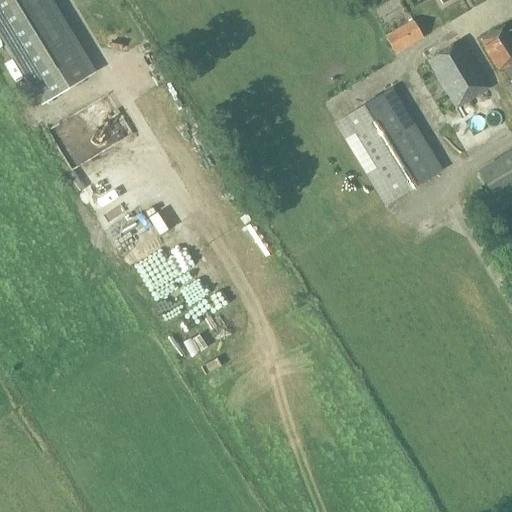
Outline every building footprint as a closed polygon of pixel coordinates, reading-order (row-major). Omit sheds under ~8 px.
[(0,0),(0,38),(42,107),(96,74),(51,0),(0,0)] [(412,21),(385,37),(396,55),(423,40),(412,21)] [(511,36),(505,26),(481,41),(499,70),(511,62),(511,36)] [(490,90),(462,41),(427,61),(456,110),(490,90)] [(392,88),(334,125),(384,207),(443,171),(392,88)] [(503,215),(511,209),(511,150),(477,172),(503,215)] [(305,328),(294,336),(303,347),(314,338),(305,328)] [(329,358),(304,368),(310,382),(334,372),(329,358)]
